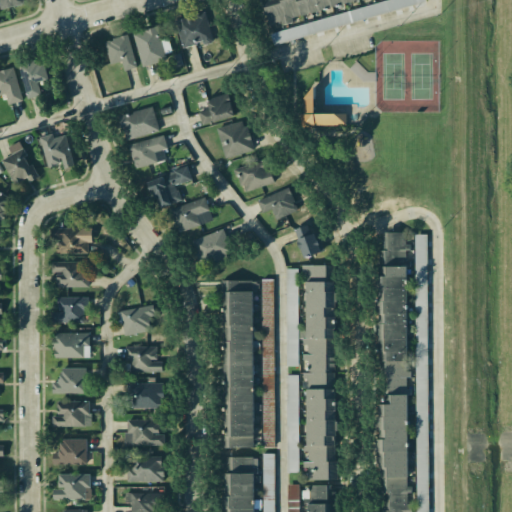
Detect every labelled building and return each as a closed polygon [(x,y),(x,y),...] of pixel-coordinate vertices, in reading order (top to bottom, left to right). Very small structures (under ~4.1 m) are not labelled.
[(0,0),(0,6),(0,9),(24,4),(22,0),(0,0)] [(268,26),(351,0),(273,0),(261,4),(268,26)] [(393,0),(270,32),(273,43),(426,4),(424,0),(393,0)] [(176,19),(182,47),(204,42),(204,44),(212,42),(206,13),(176,19)] [(133,34),(143,67),(167,60),(165,53),(170,51),(167,39),(161,41),(156,27),(133,34)] [(104,42),(111,65),(122,61),(124,71),(137,67),(128,35),(104,42)] [(18,65),(27,99),(41,96),(38,82),(48,80),(43,59),(18,65)] [(22,101),(13,67),(0,70),(0,95),(5,94),(8,105),(22,101)] [(344,113),(344,124),(302,124),(302,97),(313,86),(313,113),(344,113)] [(202,125),(234,116),(228,93),(206,99),(209,109),(198,112),(202,125)] [(119,116),(126,141),(159,131),(152,107),(119,116)] [(225,159),(253,151),(244,120),(217,128),(225,159)] [(66,135),(53,138),(52,134),(40,137),(47,167),(62,163),(64,169),(73,166),(66,135)] [(166,160),(163,149),(167,148),(164,135),(129,145),(135,169),(166,160)] [(8,147),(11,156),(3,159),(13,184),(28,178),(30,182),(36,179),(22,142),(8,147)] [(236,168),(242,192),(274,184),(268,160),(236,168)] [(177,185),(192,180),(187,168),(149,180),(158,208),(182,201),(177,185)] [(257,200),(262,213),(272,210),(276,219),(298,211),(289,188),(257,200)] [(13,198),(0,192),(0,218),(5,220),(13,198)] [(213,221),(205,197),(170,210),(179,233),(213,221)] [(318,231),(309,234),(307,226),(296,229),(303,257),(324,252),(318,231)] [(51,229),(51,240),(57,240),(58,254),(88,253),(88,242),(92,242),(92,228),(51,229)] [(405,231),(405,511),(379,511),(379,232),(405,231)] [(415,511),(428,511),(428,501),(423,501),(423,496),(426,496),(427,234),(416,234),(415,511)] [(88,287),(88,273),(85,272),(85,262),(51,262),(51,273),(57,273),(57,287),(88,287)] [(332,266),(335,479),(305,480),(302,266),(332,266)] [(298,269),(287,269),(286,366),(297,366),(298,269)] [(219,279),(221,447),(252,446),(249,279),(219,279)] [(85,297),(59,297),(59,312),(52,312),(52,323),(86,322),(85,297)] [(125,336),(151,330),(148,318),(156,316),(153,304),(119,312),(125,336)] [(54,358),(90,357),(89,333),(53,334),(54,358)] [(163,372),(162,361),(157,361),(157,346),(125,347),(126,362),(126,372),(163,372)] [(52,394),(86,393),(86,368),(60,369),(60,382),(52,382),(52,394)] [(286,376),(288,442),(299,441),(297,376),(286,376)] [(133,408),(162,408),(162,383),(126,383),(126,395),(133,396),(133,408)] [(90,426),(90,401),(58,401),(58,416),(52,416),(52,427),(90,426)] [(125,420),(126,445),(164,445),(164,434),(159,434),(159,420),(125,420)] [(87,439),(60,439),(60,452),(53,452),(53,464),(86,465),(87,439)] [(164,481),(163,457),(127,458),(128,483),(164,481)] [(262,511),(272,511),(274,457),(264,457),(262,511)] [(250,458),(250,511),(224,511),(224,458),(250,458)] [(88,475),(58,474),(58,490),(54,490),(53,499),(91,500),(91,492),(88,492),(88,475)] [(306,486),(306,511),(333,511),(333,485),(306,486)] [(154,511),(155,511),(160,511),(159,493),(125,494),(126,503),(131,503),(130,511),(154,511)]
